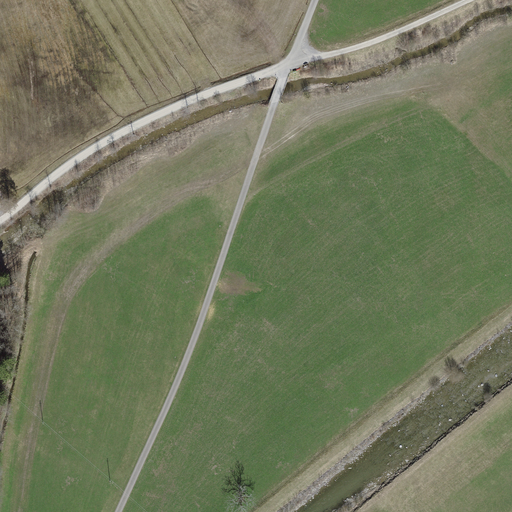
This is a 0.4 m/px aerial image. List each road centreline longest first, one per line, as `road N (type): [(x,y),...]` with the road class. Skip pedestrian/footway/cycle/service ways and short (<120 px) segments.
road 1 (track): [(118,511),(195,340),(288,65)]
road 2 (track): [(288,65),(185,99),(88,150),(0,213)]
road 3 (track): [(471,0),(363,47),(295,63)]
